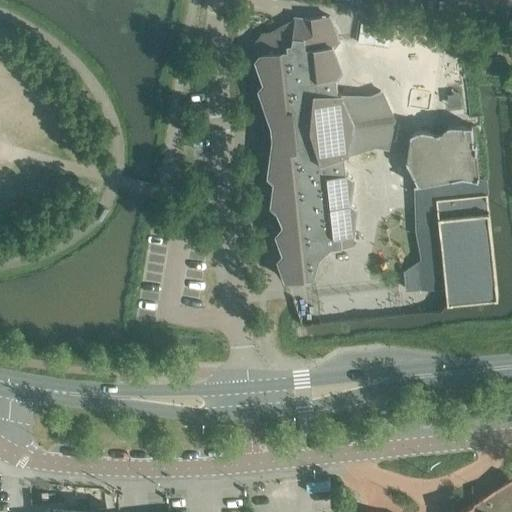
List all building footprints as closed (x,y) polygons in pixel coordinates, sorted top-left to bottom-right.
[(332,47),(338,40),(328,17),(304,19),(295,18),(294,20),(294,31),(277,40),(271,33),(262,35),(256,44),(261,55),(257,60),(265,83),(260,90),(273,124),(274,132),(274,140),(269,176),(276,181),(274,206),(280,210),(284,223),(285,227),(277,235),(285,254),(279,260),(287,281),(313,278),(319,258),(330,247),(352,245),(351,237),(355,207),(352,179),(346,173),(344,156),(377,147),(386,149),(393,119),(380,92),(371,96),(338,94),(336,76),(340,70),(332,47)] [(391,45),(394,26),(370,22),(361,21),(358,40),(391,45)] [(461,49),(460,45),(450,46),(452,57),(462,56),(461,49)] [(435,121),(417,119),(409,124),(405,146),(416,174),(453,166),(474,168),(475,159),(469,115),(445,114),(435,121)] [(418,231),(420,247),(423,261),(406,273),(408,289),(446,286),(447,303),(498,298),(486,182),(462,177),(416,185),(418,231)] [(511,511),(511,478),(510,478),(458,511),(370,511),(367,511),(365,511),(511,511)]
